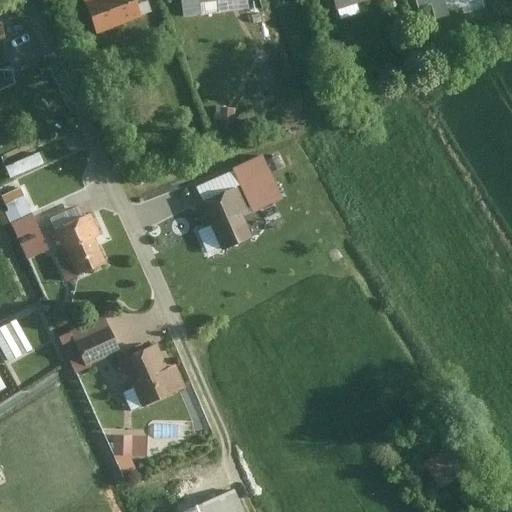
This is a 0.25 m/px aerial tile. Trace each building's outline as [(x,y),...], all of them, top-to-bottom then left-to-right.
[(138,24),(127,0),(103,0),(100,2),(99,0),(69,0),(89,45),(138,24)] [(217,6),(216,0),(173,0),(174,10),(217,6)] [(381,0),(328,0),(332,15),(383,3),(381,0)] [(218,105),(217,126),(237,127),(238,106),(218,105)] [(279,197),(261,156),(228,170),(237,185),(247,211),(279,197)] [(237,185),(185,205),(199,242),(208,238),(212,249),(247,236),(239,214),(247,211),(237,185)] [(48,243),(24,192),(0,203),(0,204),(24,254),(48,243)] [(103,237),(94,212),(53,227),(62,254),(54,257),(61,277),(101,262),(93,241),(103,237)] [(116,347),(102,318),(65,336),(80,365),(116,347)] [(173,392),(154,347),(120,361),(138,406),(173,392)] [(129,437),(113,437),(113,456),(143,456),(143,447),(129,447),(129,437)] [(440,453),(421,464),(438,493),(457,482),(440,453)] [(237,511),(229,493),(185,511),(237,511)]
